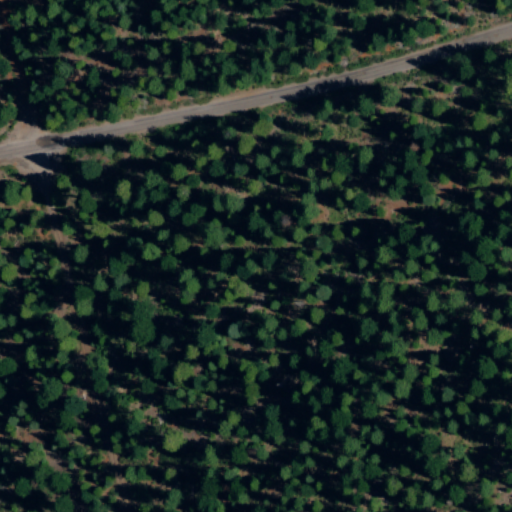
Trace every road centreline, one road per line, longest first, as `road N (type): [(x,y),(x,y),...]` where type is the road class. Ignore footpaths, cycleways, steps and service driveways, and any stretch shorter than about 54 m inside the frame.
road 1 (residential): [(170,511),(149,381),(40,145),(0,0)]
road 2 (residential): [(511,35),(264,103),(0,154)]
